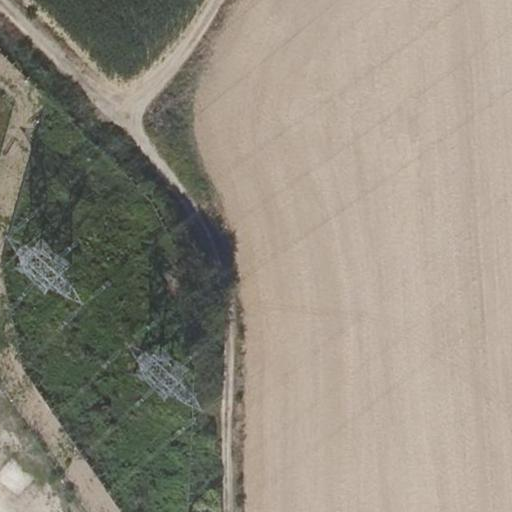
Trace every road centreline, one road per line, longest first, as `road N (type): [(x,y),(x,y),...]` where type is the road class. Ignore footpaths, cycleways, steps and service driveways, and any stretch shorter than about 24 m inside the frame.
road 1 (track): [(224,511),(220,300),(205,241),(183,197),(115,126)]
road 2 (track): [(115,126),(0,8)]
road 3 (track): [(220,0),(169,71),(115,126)]
